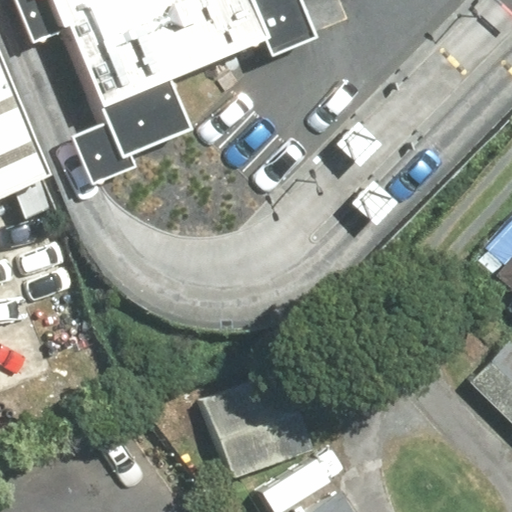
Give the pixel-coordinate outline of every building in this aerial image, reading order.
[(34,0),(47,31),(59,26),(112,158),(176,132),(153,76),(255,36),(263,54),(305,37),(290,0),(34,0)] [(511,244),(496,262),(511,275),(511,244)] [(511,354),(494,337),(453,378),(511,437),(511,354)] [(231,380),(185,400),(218,474),(264,454),(231,380)] [(351,511),(334,483),(287,511),(351,511)]
